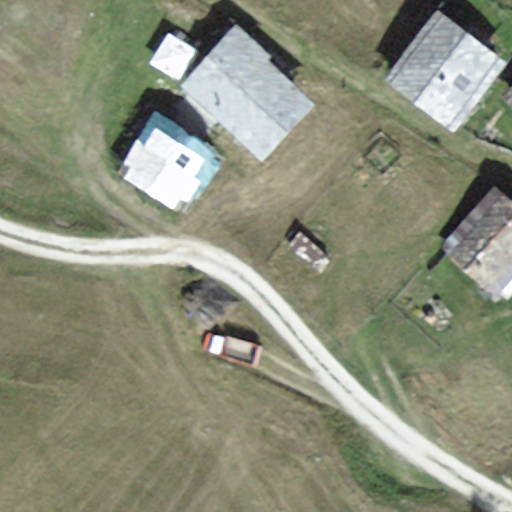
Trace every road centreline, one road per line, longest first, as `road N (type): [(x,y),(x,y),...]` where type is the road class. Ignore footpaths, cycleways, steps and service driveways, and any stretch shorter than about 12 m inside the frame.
road 1 (track): [(511,509),(385,432),(206,262),(0,244)]
road 2 (track): [(212,0),(511,189)]
